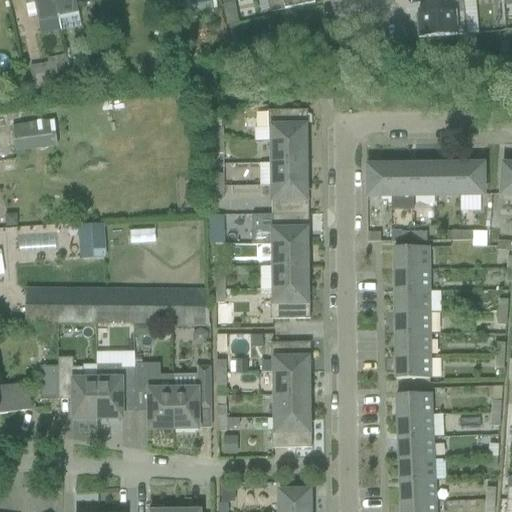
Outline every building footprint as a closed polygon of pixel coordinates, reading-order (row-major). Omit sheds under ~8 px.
[(53,0),(32,0),(33,2),(37,22),(57,18),(53,0)] [(53,0),(57,18),(76,14),(73,0),(53,0)] [(212,11),(210,0),(185,0),(184,0),(187,16),(197,14),(212,11)] [(312,0),(266,0),(269,14),(314,5),(312,0)] [(442,14),(416,16),(418,40),(466,36),(464,12),(463,12),(462,1),(453,2),(441,3),(442,14)] [(44,64),(28,67),(32,87),(70,80),(66,60),(44,64)] [(96,60),(87,74),(101,83),(110,69),(96,60)] [(267,112),(267,130),(270,130),(270,138),(304,138),(304,129),(307,129),(307,112),(267,112)] [(53,121),(11,127),(14,155),(56,149),(53,121)] [(213,130),(213,144),(222,144),(222,130),(213,130)] [(304,164),(304,138),(270,138),(270,164),(304,164)] [(222,144),(213,144),(213,157),(222,157),(222,144)] [(305,190),(304,164),(270,164),(271,190),(305,190)] [(459,197),(459,166),(436,167),(436,197),(459,197)] [(482,166),(459,166),(459,197),(459,213),(480,212),(480,196),(482,196),(482,166)] [(511,196),(511,166),(502,166),(500,196),(511,196)] [(390,198),(389,167),(366,167),(367,198),(390,198)] [(413,197),(412,167),(389,167),(390,198),(413,197)] [(436,197),(436,167),(412,167),(413,197),(436,197)] [(222,173),(213,173),(213,187),(222,187),(222,173)] [(222,187),(213,187),(213,201),(222,201),(222,187)] [(305,199),(305,190),(271,190),(271,216),(308,216),(308,199),(305,199)] [(308,233),(308,216),(271,216),(271,242),(305,242),(305,233),(308,233)] [(102,239),(101,224),(82,225),(83,240),(102,239)] [(214,234),(214,246),(223,246),(223,233),(214,234)] [(413,244),(413,233),(400,233),(400,244),(413,244)] [(425,233),(413,233),(413,244),(425,244),(425,233)] [(458,242),(458,233),(444,233),(444,242),(458,242)] [(471,233),(458,233),(458,242),(471,242),(471,233)] [(380,234),(367,235),(367,243),(380,243),(380,234)] [(305,268),(305,242),(271,242),(272,268),(305,268)] [(497,243),(496,252),(509,252),(509,244),(497,243)] [(223,259),(223,246),(214,246),(214,259),(223,259)] [(427,249),(413,249),(393,249),(394,271),(427,271),(427,249)] [(306,294),(305,268),(272,268),(272,295),(306,294)] [(427,293),(427,271),(394,271),(394,293),(427,293)] [(214,279),(214,292),(224,292),(224,279),(214,279)] [(224,304),(224,292),(214,292),(214,304),(224,304)] [(428,314),(427,293),(394,293),(394,315),(428,314)] [(306,303),(306,294),(272,295),(272,303),(269,303),(269,321),(309,320),(309,303),(306,303)] [(497,301),(496,313),(505,314),(506,301),(497,301)] [(224,306),(224,304),(214,304),(214,329),(230,329),(230,306),(224,306)] [(24,305),(24,324),(208,325),(208,307),(24,305)] [(505,326),(505,314),(496,313),(496,326),(505,326)] [(428,336),(428,314),(394,315),(394,337),(428,336)] [(428,358),(428,336),(394,337),(395,359),(428,358)] [(310,344),(290,344),(269,344),(270,362),(273,362),(273,371),(307,370),(307,362),(310,362),(310,344)] [(503,357),(504,344),(494,344),(494,356),(503,357)] [(502,370),(503,357),(494,356),(493,369),(502,370)] [(428,380),(428,358),(395,359),(395,381),(428,380)] [(72,359),(57,359),(57,368),(57,401),(59,401),(59,395),(71,395),(72,421),(96,420),(96,380),(82,381),(82,368),(72,369),(72,359)] [(215,362),(216,374),(225,375),(224,362),(215,362)] [(57,401),(57,368),(39,369),(40,402),(57,401)] [(211,411),(210,368),(196,368),(196,390),(172,391),(172,431),(197,430),(197,405),(209,405),(209,411),(211,411)] [(121,395),(134,395),(133,369),(96,370),(96,380),(96,420),(121,420),(121,395)] [(148,369),(133,369),(134,395),(134,406),(147,405),(148,431),(172,431),(172,391),(159,391),(159,376),(158,374),(156,373),(154,371),(152,370),(150,370),(148,369)] [(307,397),(307,370),(273,371),(273,397),(307,397)] [(225,387),(225,375),(216,374),(216,387),(225,387)] [(0,415),(30,411),(27,392),(26,385),(0,388),(0,415)] [(429,395),(415,396),(395,396),(396,418),(430,417),(429,395)] [(307,423),(307,397),(273,397),(273,423),(307,423)] [(499,415),(500,403),(490,402),(489,414),(499,415)] [(217,408),(217,420),(225,420),(225,408),(217,408)] [(498,427),(499,415),(489,414),(488,427),(498,427)] [(431,439),(430,417),(396,418),(397,440),(431,439)] [(226,433),(225,420),(217,420),(217,433),(226,433)] [(307,431),(307,423),(273,423),(274,432),(271,432),(271,450),(311,449),(311,431),(307,431)] [(432,461),(431,439),(397,440),(398,462),(432,461)] [(496,459),(497,446),(488,445),(487,458),(496,459)] [(495,471),(496,459),(487,458),(486,471),(495,471)] [(433,483),(432,461),(398,462),(399,484),(433,483)] [(433,504),(433,483),(399,484),(400,506),(433,504)] [(485,489),(484,501),(493,502),(494,489),(485,489)] [(308,511),(308,492),(278,493),(278,511),(308,511)] [(484,501),(483,511),(492,511),(493,502),(484,501)]
